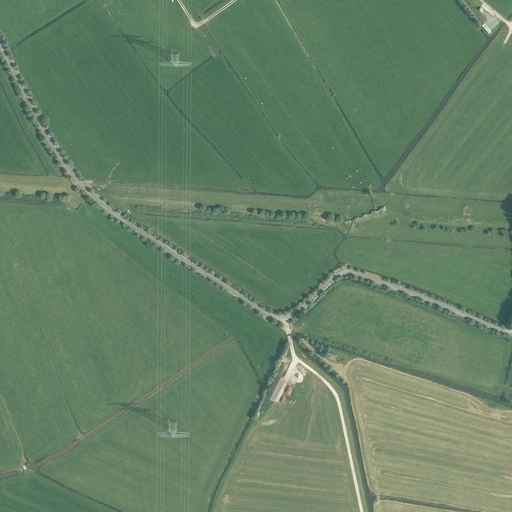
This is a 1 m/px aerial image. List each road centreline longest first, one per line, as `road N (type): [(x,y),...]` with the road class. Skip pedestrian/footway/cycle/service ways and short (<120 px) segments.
road 1 (unclassified): [(511,333),(345,271),(296,311),(272,316),(80,184),(0,42)]
road 2 (track): [(277,400),(295,360),(337,395),(361,511)]
road 3 (track): [(203,511),(261,383),(268,313)]
